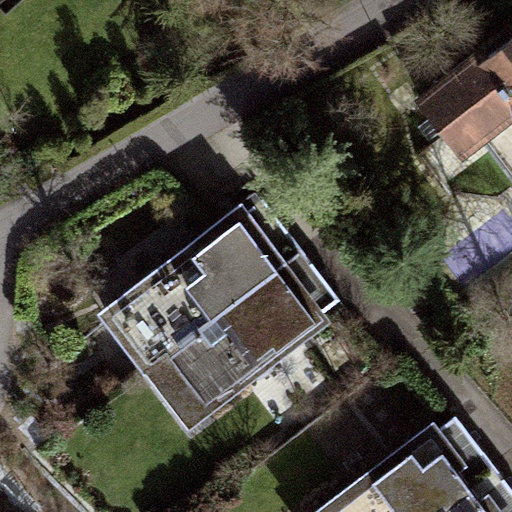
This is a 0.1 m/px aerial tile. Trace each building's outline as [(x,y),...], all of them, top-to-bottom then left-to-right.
[(471,51),(406,101),(454,163),(505,124),(511,132),(511,36),(479,61),(471,51)] [(140,373),(300,255),(258,202),(243,214),(236,205),(96,314),(140,373)] [(335,300),(300,255),(140,373),(187,430),(326,320),(319,312),(335,300)] [(434,511),(492,469),(452,418),(436,430),(429,420),(311,511),(434,511)] [(511,511),(511,494),(492,469),(434,511),(511,511)]
